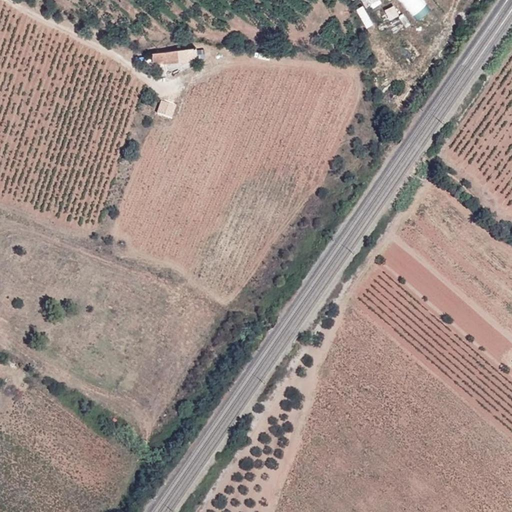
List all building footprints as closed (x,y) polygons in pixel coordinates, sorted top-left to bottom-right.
[(361,0),(367,9),(383,0),(382,0),(361,0)] [(417,0),(409,7),(419,20),(432,11),(422,0),(417,0)] [(392,21),(401,17),(395,6),(386,11),(392,21)] [(151,54),(152,66),(164,65),(164,66),(181,65),(197,61),(196,51),(151,54)] [(158,114),(172,120),(178,106),(164,100),(158,114)] [(200,259),(196,270),(210,275),(215,264),(200,259)]
